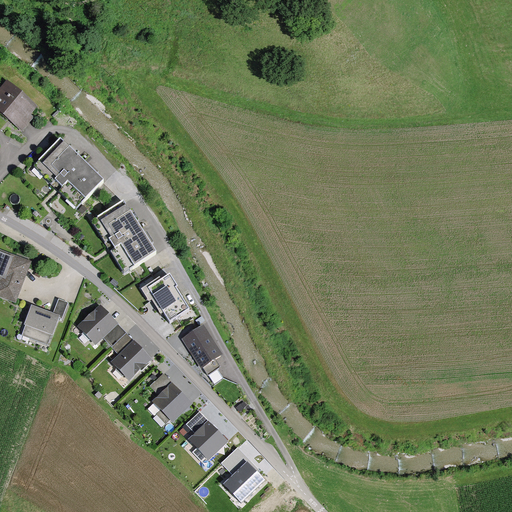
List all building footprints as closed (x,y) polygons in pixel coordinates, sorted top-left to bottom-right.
[(40,108),(13,86),(0,101),(0,113),(21,131),(40,108)] [(108,185),(66,143),(42,167),(84,209),(108,185)] [(161,256),(129,205),(100,224),(132,274),(161,256)] [(33,264),(0,253),(0,278),(4,280),(0,292),(0,297),(20,304),(33,264)] [(172,275),(151,287),(172,324),(184,318),(176,304),(186,299),(172,275)] [(58,316),(34,308),(24,338),(49,347),(59,319),(64,321),(70,305),(63,303),(58,316)] [(119,326),(101,308),(79,329),(97,347),(119,326)] [(207,330),(186,342),(202,369),(223,357),(207,330)] [(154,362),(136,343),(114,364),(131,383),(154,362)] [(191,403),(172,384),(154,401),(173,421),(191,403)] [(227,441),(208,421),(190,439),(209,459),(227,441)] [(264,480),(247,462),(225,484),(241,501),(264,480)]
